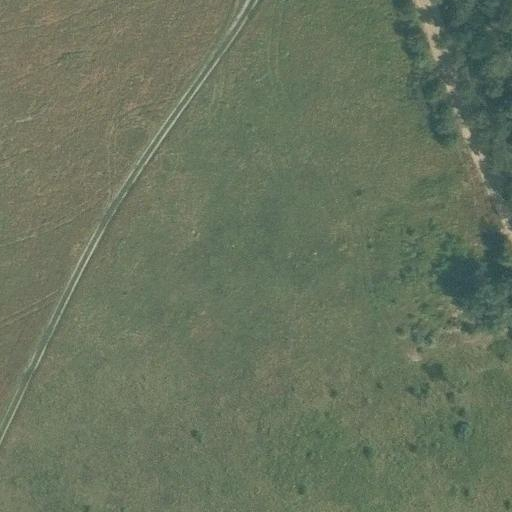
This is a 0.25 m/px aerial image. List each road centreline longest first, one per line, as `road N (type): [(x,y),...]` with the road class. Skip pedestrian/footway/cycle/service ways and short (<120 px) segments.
road 1 (track): [(0,437),(89,245),(249,0)]
road 2 (track): [(511,249),(420,0)]
